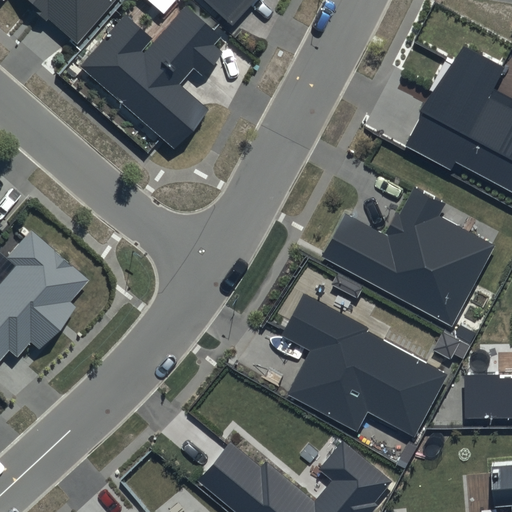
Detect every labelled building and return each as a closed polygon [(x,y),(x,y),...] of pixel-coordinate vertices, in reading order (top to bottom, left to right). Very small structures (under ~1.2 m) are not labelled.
[(30,0),(75,39),(109,0),(30,0)] [(208,0),(229,18),(245,0),(208,0)] [(150,35),(121,11),(78,60),(172,140),(202,105),(174,81),(190,62),(200,70),(219,48),(211,41),(218,32),(183,2),(142,50),(139,47),(150,35)] [(505,62),(463,39),(408,139),(450,162),(455,153),(511,183),(511,101),(490,90),(505,62)] [(445,200),(413,182),(387,230),(346,208),(323,250),(452,319),(495,240),(439,210),(445,200)] [(85,277),(28,227),(4,254),(14,262),(0,277),(0,355),(9,346),(16,352),(29,337),(37,345),(74,304),(67,297),(85,277)] [(449,368),(303,290),(282,330),(311,346),(289,388),(357,425),(368,406),(414,431),(449,368)] [(511,333),(510,333),(511,381),(484,381),(484,373),(451,373),(451,417),(511,415),(511,333)] [(391,477),(344,438),(321,465),(333,475),(315,496),(265,455),(260,461),(230,436),(198,475),(241,511),(370,511),(379,502),(373,497),(391,477)] [(511,511),(511,453),(487,455),(491,504),(505,503),(505,511),(511,511)]
